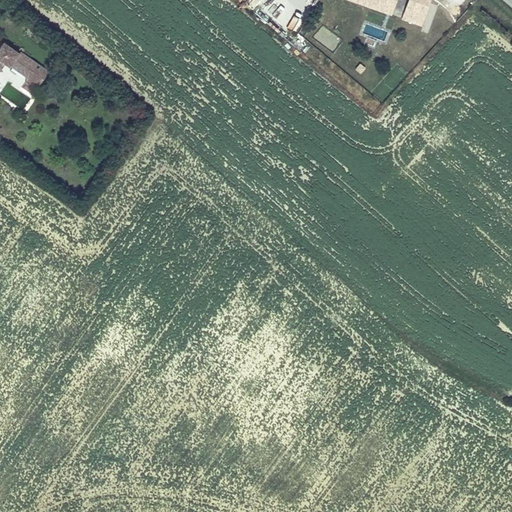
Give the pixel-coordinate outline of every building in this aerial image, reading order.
[(360,0),(360,3),(378,10),(380,3),(391,7),(393,0),(360,0)] [(406,0),(399,19),(419,27),(423,15),(409,10),(412,0),(406,0)] [(428,0),(412,0),(409,10),(423,15),(428,0)] [(391,7),(380,3),(378,10),(388,14),(391,7)] [(0,94),(17,105),(27,112),(42,90),(0,62),(0,94)] [(27,112),(17,105),(15,108),(26,115),(27,112)]
